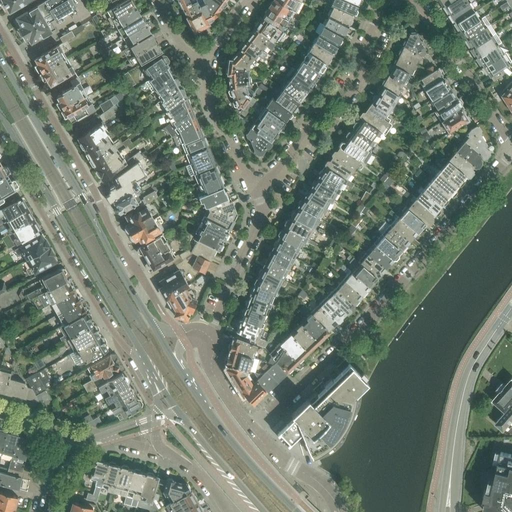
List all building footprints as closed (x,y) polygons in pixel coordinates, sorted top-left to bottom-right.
[(2,0),(4,3),(9,12),(12,10),(12,11),(18,7),(29,0),(2,0)] [(20,15),(15,18),(20,27),(19,29),(20,30),(19,30),(20,31),(20,32),(20,33),(21,34),(21,35),(22,35),(22,36),(23,37),(24,38),(24,37),(25,39),(27,39),(30,43),(33,41),(42,36),(43,37),(48,33),(56,29),(54,27),(52,23),(51,21),(55,19),(55,20),(76,7),(72,0),(46,0),(37,5),(20,15)] [(131,0),(125,0),(107,11),(111,17),(108,19),(110,22),(135,6),(131,0)] [(189,0),(178,0),(187,16),(186,17),(190,23),(191,23),(192,25),(191,28),(192,31),(196,32),(199,31),(200,27),(203,26),(190,2),(189,0)] [(193,0),(190,2),(203,26),(207,23),(209,24),(214,22),(214,20),(213,18),(213,17),(203,0),(193,0)] [(203,0),(213,17),(214,18),(219,11),(218,11),(219,10),(220,8),(221,7),(222,7),(224,7),(227,4),(226,2),(226,1),(226,0),(225,0),(203,0)] [(271,6),(268,9),(287,21),(288,22),(294,12),(274,0),(274,1),(272,1),(270,4),(271,6)] [(274,0),(294,12),(295,12),(300,2),(295,0),(274,0)] [(348,0),(333,0),(332,5),(334,6),(353,15),(356,14),(357,11),(356,9),(358,4),(348,0)] [(444,7),(443,8),(446,13),(448,11),(450,14),(449,15),(468,3),(471,2),(470,2),(473,0),(454,0),(444,7)] [(507,2),(500,6),(500,7),(502,10),(509,6),(507,3),(507,2)] [(449,15),(448,16),(452,21),(454,20),(456,23),(455,23),(474,12),(468,3),(449,15)] [(135,6),(110,22),(111,25),(114,23),(118,29),(141,16),(135,6)] [(334,6),(329,16),(348,25),(349,24),(351,23),(352,20),(351,18),(353,15),(334,6)] [(265,14),(263,17),(263,18),(281,30),(287,21),(268,9),(268,10),(266,10),(265,13),(265,14)] [(455,24),(454,24),(457,29),(459,28),(461,31),(460,32),(479,20),(474,12),(455,23),(455,24)] [(329,16),(324,13),(321,17),(327,20),(324,25),(343,35),(343,34),(345,33),(347,30),(346,29),(348,25),(329,16)] [(141,16),(118,29),(121,35),(118,37),(120,40),(123,38),(146,24),(141,16)] [(460,32),(459,33),(462,38),(464,36),(466,39),(465,40),(466,40),(490,25),(485,16),(481,19),(479,20),(460,32)] [(258,21),(254,26),(256,28),(255,29),(271,42),(275,38),(277,40),(283,33),(281,31),(281,30),(263,18),(262,20),(261,21),(260,22),(258,21)] [(319,23),(314,32),(319,35),(337,45),(338,43),(340,43),(342,40),(341,38),(343,35),(324,25),(319,23)] [(146,24),(123,38),(126,44),(124,46),(125,49),(129,47),(136,43),(137,42),(151,33),(146,24)] [(466,40),(465,41),(468,46),(470,45),(472,48),(471,48),(472,49),(496,33),(490,25),(466,40)] [(82,26),(72,32),(74,36),(85,30),(82,26)] [(249,32),(246,36),(246,38),(248,39),(264,51),(268,47),(270,48),(274,44),(271,42),(255,29),(254,30),(253,32),(252,33),(251,32),(249,32)] [(71,31),(60,38),(63,43),(74,36),(72,32),(71,31)] [(403,46),(403,47),(404,47),(421,56),(428,59),(428,61),(430,63),(433,61),(427,52),(428,52),(427,50),(426,51),(423,47),(424,46),(425,44),(423,41),(421,41),(420,41),(417,37),(418,37),(416,34),(417,33),(416,33),(415,32),(410,32),(409,34),(409,33),(409,34),(408,37),(408,38),(407,41),(406,40),(404,41),(403,44),(403,46)] [(136,43),(129,47),(134,56),(157,43),(151,33),(137,42),(136,43)] [(472,49),(470,50),(474,55),(476,54),(478,57),(477,58),(498,44),(501,42),(496,33),(472,49)] [(319,35),(314,44),(332,54),(333,53),(335,53),(336,50),(336,48),(337,45),(319,35)] [(241,42),(238,46),(239,48),(240,49),(256,61),(260,56),(263,58),(266,53),(264,52),(264,51),(248,39),(247,40),(245,42),(244,43),(243,42),(241,42)] [(157,43),(134,56),(139,64),(162,52),(157,43)] [(314,44),(308,53),(326,64),(327,62),(329,62),(331,59),(330,58),(332,54),(314,44)] [(477,58),(476,59),(479,65),(482,63),(484,66),(482,67),(483,67),(504,54),(498,44),(477,58)] [(38,64),(34,66),(39,75),(67,59),(59,45),(35,59),(38,64)] [(398,55),(398,56),(399,57),(416,65),(421,56),(404,47),(403,50),(402,50),(400,50),(398,53),(399,55),(398,55)] [(227,60),(227,65),(227,67),(248,69),(249,62),(255,63),(256,61),(240,49),(240,50),(235,55),(233,56),(230,60),(229,59),(227,60)] [(483,67),(482,68),(485,74),(487,72),(490,76),(498,70),(500,69),(507,64),(511,61),(506,52),(504,54),(483,67)] [(308,53),(303,62),(320,73),(321,72),(322,72),(323,72),(324,70),(325,69),(324,67),(326,64),(308,53)] [(158,54),(141,64),(151,78),(150,80),(152,79),(168,66),(167,62),(168,60),(165,56),(163,56),(162,56),(160,57),(158,54)] [(393,65),(411,74),(412,74),(416,65),(399,57),(398,59),(397,59),(395,60),(394,63),(394,65),(393,65)] [(67,59),(39,75),(44,82),(47,80),(49,85),(50,86),(74,72),(75,72),(67,59)] [(303,62),(296,70),(313,82),(314,81),(316,81),(319,78),(318,76),(320,73),(303,62)] [(429,68),(425,70),(426,70),(428,74),(439,68),(439,67),(437,68),(434,64),(432,66),(429,68)] [(391,72),(389,76),(411,89),(410,86),(412,85),(409,83),(408,79),(411,74),(393,65),(393,66),(391,66),(390,69),(390,71),(391,72)] [(150,80),(146,83),(150,89),(154,86),(157,89),(175,77),(172,73),(173,71),(173,69),(172,68),(171,67),(169,67),(168,66),(152,79),(150,80)] [(226,68),(226,73),(227,74),(229,74),(229,78),(229,80),(230,88),(240,85),(244,84),(251,83),(249,76),(248,75),(248,69),(227,67),(226,68)] [(421,79),(419,80),(425,90),(443,78),(442,75),(443,74),(443,72),(441,70),(440,69),(439,68),(428,74),(421,79)] [(294,74),(289,80),(306,92),(307,91),(310,92),(312,89),(311,86),(313,82),(296,70),(294,74)] [(498,70),(490,76),(493,80),(493,81),(496,79),(502,75),(498,70)] [(382,85),(399,96),(402,89),(411,94),(411,89),(389,76),(386,80),(386,79),(384,80),(382,83),(382,85)] [(175,77),(157,89),(160,94),(159,95),(162,100),(180,88),(178,83),(179,82),(179,80),(178,79),(176,77),(175,77)] [(443,78),(425,90),(431,100),(450,88),(447,84),(448,81),(447,78),(443,78)] [(289,80),(282,90),(299,102),(299,101),(302,102),(305,99),(303,96),(306,92),(289,80)] [(59,101),(56,103),(60,111),(87,96),(79,82),(64,91),(62,92),(62,93),(56,96),(59,101)] [(261,83),(258,87),(265,92),(268,88),(261,83)] [(228,89),(227,91),(229,95),(231,95),(233,95),(233,96),(235,100),(233,101),(232,102),(234,107),(236,107),(237,107),(238,109),(239,111),(239,112),(240,112),(246,104),(252,95),(248,92),(244,84),(240,85),(230,88),(228,89)] [(376,94),(394,105),(397,107),(399,103),(396,101),(399,96),(382,85),(381,85),(382,86),(380,87),(378,89),(378,92),(379,92),(378,95),(376,94)] [(511,93),(505,87),(501,93),(502,96),(503,97),(503,99),(506,104),(508,104),(511,109),(510,110),(511,113),(511,93)] [(180,88),(162,100),(167,106),(165,107),(168,111),(186,98),(184,94),(184,92),(184,91),(183,89),(182,88),(180,88)] [(450,88),(431,100),(438,110),(456,98),(454,95),(455,91),(453,88),(450,88)] [(282,90),(275,100),(291,112),(292,111),(295,111),(297,108),(296,106),(299,102),(282,90)] [(131,93),(128,95),(134,106),(138,103),(131,93)] [(370,103),(372,104),(388,114),(394,105),(376,94),(376,95),(374,95),(372,98),(373,100),(373,101),(372,103),(370,103)] [(252,95),(246,104),(250,107),(256,98),(252,95)] [(87,96),(60,111),(65,119),(68,117),(71,122),(77,118),(77,119),(81,117),(95,109),(87,96)] [(115,96),(109,100),(113,106),(115,105),(119,102),(115,96)] [(186,98),(168,111),(172,116),(170,117),(173,122),(191,109),(189,105),(190,103),(190,102),(189,100),(188,99),(186,98)] [(273,98),(265,108),(284,122),(287,117),(290,118),(292,114),(291,112),(275,100),(273,98)] [(438,110),(435,112),(442,122),(463,108),(460,104),(461,101),(460,99),(456,98),(438,110)] [(109,100),(100,105),(104,113),(111,107),(113,106),(109,100)] [(246,104),(240,112),(245,115),(250,107),(246,104)] [(362,113),(360,116),(361,118),(361,119),(381,131),(385,134),(391,125),(391,124),(388,122),(390,119),(386,117),(388,114),(372,104),(365,113),(362,113)] [(104,113),(99,116),(104,122),(115,114),(113,110),(111,107),(104,113)] [(265,108),(258,118),(277,132),(277,131),(280,127),(283,127),(285,124),(284,122),(265,108)] [(463,108),(442,122),(448,132),(451,130),(462,124),(468,120),(466,116),(467,115),(467,116),(468,115),(467,115),(467,113),(466,110),(464,110),(463,108)] [(173,122),(165,127),(172,137),(173,136),(177,133),(195,120),(193,116),(194,114),(194,113),(194,111),(192,110),(191,109),(173,122)] [(258,118),(251,128),(269,140),(270,141),(273,137),(276,137),(278,134),(277,132),(258,118)] [(468,120),(462,124),(465,128),(472,123),(470,119),(470,118),(469,119),(468,120)] [(355,122),(353,125),(354,128),(374,141),(381,131),(361,119),(358,122),(355,122)] [(177,133),(173,136),(177,146),(181,143),(202,135),(202,134),(203,134),(203,132),(202,129),(201,128),(198,129),(195,120),(177,133)] [(102,122),(78,138),(81,142),(79,144),(82,149),(84,148),(85,149),(107,133),(104,128),(105,127),(102,122)] [(469,136),(464,141),(483,158),(486,157),(489,154),(489,153),(489,151),(484,147),(486,145),(484,140),(479,133),(480,133),(480,132),(480,130),(478,127),(477,126),(476,126),(470,130),(467,134),(469,136)] [(251,128),(246,134),(251,146),(253,146),(254,148),(253,150),(254,154),(258,156),(263,155),(265,152),(264,149),(266,147),(269,147),(271,144),(270,141),(269,140),(251,128)] [(348,132),(346,135),(347,138),(367,150),(374,141),(354,128),(351,132),(348,132)] [(150,130),(147,132),(150,138),(156,134),(152,129),(150,130)] [(427,132),(421,135),(425,141),(431,137),(427,132)] [(107,133),(85,149),(87,152),(85,154),(89,160),(112,143),(106,135),(107,134),(107,133)] [(202,135),(181,143),(186,154),(206,145),(207,144),(207,142),(206,140),(205,138),(203,139),(201,136),(202,135)] [(128,138),(122,143),(125,147),(132,143),(128,138)] [(341,142),(339,145),(340,147),(340,148),(360,160),(365,163),(371,153),(367,150),(347,138),(344,142),(341,142)] [(421,138),(416,144),(421,148),(426,143),(421,138)] [(464,141),(456,151),(475,167),(478,167),(481,163),(481,160),(479,159),(482,156),(483,158),(464,141)] [(112,143),(89,160),(92,166),(94,165),(96,169),(118,153),(112,145),(112,144),(112,143)] [(206,145),(186,154),(190,164),(212,155),(211,153),(210,150),(209,148),(207,149),(206,146),(207,145),(206,145)] [(334,151),(332,155),(333,157),(353,170),(360,160),(340,148),(337,151),(334,151)] [(456,151),(448,161),(467,177),(469,177),(473,173),(472,173),(472,170),(473,170),(471,169),(473,166),(475,167),(456,151)] [(139,152),(128,160),(129,161),(132,166),(138,162),(143,157),(139,152)] [(97,169),(95,171),(98,176),(100,176),(102,179),(103,179),(127,163),(123,158),(122,159),(118,153),(96,169),(97,169)] [(190,164),(186,166),(190,176),(194,174),(215,166),(214,166),(213,163),(215,162),(214,160),(213,157),(212,155),(190,164)] [(327,161),(325,164),(326,167),(346,179),(353,170),(333,157),(330,161),(327,161)] [(444,165),(440,170),(459,186),(461,186),(464,182),(464,180),(463,178),(465,176),(467,177),(448,161),(444,157),(440,162),(444,165)] [(389,159),(387,163),(395,168),(397,164),(389,159)] [(108,195),(106,197),(109,203),(112,202),(113,202),(114,203),(134,191),(140,188),(136,180),(145,175),(138,162),(132,166),(116,177),(121,186),(117,188),(116,188),(115,187),(109,190),(110,192),(109,192),(109,193),(108,193),(109,194),(108,194),(108,195)] [(0,163),(0,179),(7,175),(7,174),(8,173),(9,170),(7,166),(7,167),(4,166),(2,167),(0,163)] [(432,163),(429,167),(437,173),(440,170),(432,163)] [(215,166),(194,174),(198,185),(219,176),(218,176),(217,173),(219,172),(219,170),(217,168),(216,166),(215,166)] [(321,171),(319,174),(319,176),(319,177),(339,189),(343,183),(345,184),(347,180),(346,179),(326,167),(323,171),(321,171)] [(437,173),(432,180),(451,196),(453,196),(456,192),(456,190),(456,189),(455,188),(457,185),(459,187),(459,186),(440,170),(437,173)] [(393,171),(389,176),(394,181),(395,181),(399,176),(393,171)] [(7,175),(0,179),(0,202),(3,201),(4,199),(3,197),(15,190),(15,189),(18,187),(18,186),(15,180),(14,180),(11,181),(7,175)] [(202,193),(198,195),(199,197),(223,187),(223,186),(222,187),(221,183),(223,183),(223,181),(222,178),(221,176),(219,177),(219,176),(198,185),(202,193)] [(383,182),(381,186),(386,190),(394,181),(389,176),(388,177),(383,182)] [(314,181),(312,183),(313,186),(312,187),(332,198),(336,192),(338,193),(341,189),(339,189),(319,177),(316,181),(316,180),(314,181)] [(347,180),(345,184),(352,188),(354,184),(347,180)] [(432,180),(423,189),(443,205),(445,205),(448,202),(448,201),(448,199),(446,197),(449,195),(451,196),(432,180)] [(373,182),(370,186),(373,188),(377,190),(379,186),(373,182)] [(419,194),(415,199),(433,214),(434,215),(437,215),(440,211),(440,209),(440,208),(438,207),(441,204),(443,206),(443,205),(423,189),(420,186),(416,191),(419,194)] [(223,187),(199,197),(201,203),(203,202),(206,208),(208,207),(227,199),(228,198),(229,196),(230,196),(227,191),(225,190),(224,191),(223,187)] [(305,193),(306,196),(305,196),(326,208),(329,202),(332,203),(334,199),(332,198),(312,187),(309,190),(307,191),(305,193)] [(402,188),(399,192),(410,201),(413,197),(402,188)] [(378,190),(375,195),(379,199),(383,195),(378,190)] [(134,191),(114,203),(116,207),(115,207),(115,209),(117,213),(119,214),(122,212),(139,203),(140,202),(140,201),(134,191)] [(140,202),(139,203),(141,207),(145,204),(158,197),(155,191),(143,197),(144,198),(140,201),(140,202)] [(299,205),(298,206),(319,217),(322,211),(325,212),(327,208),(326,208),(305,196),(302,200),(300,200),(298,203),(299,205)] [(20,198),(0,208),(0,224),(1,224),(27,208),(24,201),(21,203),(20,199),(21,199),(20,198)] [(210,211),(206,217),(227,228),(228,228),(230,228),(231,228),(233,222),(232,220),(231,220),(232,219),(233,219),(235,218),(236,218),(237,215),(236,212),(233,211),(232,211),(231,210),(233,210),(233,209),(234,208),(235,207),(234,207),(232,203),(233,202),(232,202),(230,202),(229,202),(227,199),(208,207),(210,211)] [(412,202),(407,208),(426,225),(429,224),(432,221),(432,220),(432,218),(430,216),(433,214),(415,199),(412,202)] [(362,202),(355,211),(359,213),(360,212),(365,205),(362,202)] [(126,226),(125,227),(125,229),(127,230),(129,230),(130,232),(154,219),(147,207),(145,204),(141,207),(133,211),(125,215),(128,220),(129,222),(126,225),(126,226)] [(365,205),(360,212),(364,214),(369,208),(365,205)] [(293,210),(291,214),(292,216),(314,228),(315,229),(320,218),(319,217),(298,206),(296,210),(293,210)] [(402,210),(398,216),(417,232),(419,232),(422,229),(422,226),(424,223),(426,225),(407,208),(405,207),(402,210)] [(1,224),(0,224),(0,231),(2,234),(3,233),(5,236),(8,235),(34,219),(33,219),(31,215),(27,208),(1,224)] [(359,214),(351,224),(355,227),(363,218),(362,217),(359,214)] [(204,222),(200,228),(222,238),(222,239),(225,239),(227,234),(226,232),(226,231),(225,231),(227,228),(206,217),(204,216),(202,221),(204,222)] [(287,220),(285,224),(286,226),(285,226),(307,238),(308,238),(314,228),(292,216),(289,220),(287,220)] [(395,219),(390,225),(409,241),(411,241),(414,238),(414,236),(417,232),(398,216),(397,216),(395,219)] [(8,235),(11,241),(14,246),(40,231),(39,231),(39,230),(38,231),(36,227),(38,226),(34,219),(8,235)] [(154,219),(130,232),(131,235),(130,236),(131,238),(132,239),(134,239),(134,240),(135,240),(138,238),(140,240),(138,241),(141,246),(162,234),(161,231),(158,225),(154,219)] [(390,225),(382,234),(401,250),(403,250),(404,250),(406,247),(406,245),(409,241),(390,225)] [(280,230),(278,234),(279,236),(279,237),(299,247),(302,248),(305,242),(307,238),(285,226),(283,230),(280,230)] [(195,239),(197,240),(194,246),(213,255),(216,249),(219,251),(219,250),(222,244),(221,242),(220,242),(222,238),(200,228),(198,227),(196,232),(198,233),(195,239)] [(137,250),(139,254),(142,255),(144,254),(146,258),(168,245),(162,234),(141,246),(138,247),(138,248),(137,250)] [(382,234),(374,243),(393,260),(395,259),(396,259),(398,256),(398,254),(401,250),(382,234)] [(41,235),(14,251),(18,257),(22,255),(25,261),(50,247),(49,246),(50,245),(46,238),(43,240),(40,236),(41,235)] [(275,242),(274,244),(274,246),(274,247),(293,257),(299,247),(279,237),(277,241),(276,241),(275,242)] [(374,243),(366,252),(385,269),(388,269),(391,265),(390,265),(390,263),(393,260),(374,243)] [(148,262),(145,264),(149,271),(153,269),(153,270),(155,270),(160,268),(160,265),(162,264),(163,264),(170,260),(170,259),(175,257),(168,245),(146,258),(148,262)] [(194,246),(191,252),(198,256),(210,262),(210,261),(213,255),(194,246)] [(50,247),(25,261),(29,268),(26,270),(29,276),(56,261),(56,260),(54,261),(51,256),(55,254),(51,247),(50,248),(50,247)] [(270,253),(268,255),(268,257),(269,257),(269,258),(288,268),(294,258),(293,258),(293,257),(274,247),(274,248),(272,252),(271,252),(270,253)] [(189,250),(180,255),(181,258),(183,260),(192,255),(191,252),(189,250)] [(366,252),(358,262),(377,278),(380,278),(383,275),(382,274),(382,272),(385,269),(366,252)] [(198,256),(195,262),(207,267),(210,262),(198,256)] [(350,261),(349,262),(354,266),(350,271),(369,287),(370,287),(372,287),(375,284),(374,281),(377,278),(358,262),(353,257),(350,261)] [(263,268),(282,278),(283,279),(288,268),(269,258),(268,259),(266,259),(265,262),(265,264),(263,268)] [(195,262),(193,268),(202,272),(204,273),(207,267),(195,262)] [(313,262),(311,266),(317,270),(320,265),(313,262)] [(42,287),(27,295),(28,298),(29,300),(44,292),(67,280),(65,276),(66,276),(65,274),(67,273),(67,272),(65,269),(62,269),(62,268),(38,279),(39,280),(42,287)] [(254,283),(253,283),(275,292),(282,278),(263,268),(262,269),(260,270),(259,272),(259,274),(257,279),(255,283),(254,283)] [(312,268),(306,277),(310,280),(316,271),(312,268)] [(169,297),(184,288),(188,286),(179,271),(160,282),(162,287),(160,288),(162,292),(162,293),(164,297),(165,298),(166,299),(169,297)] [(347,274),(342,280),(361,296),(362,296),(364,296),(367,293),(367,290),(369,287),(350,271),(347,274)] [(67,280),(44,292),(52,304),(74,292),(74,291),(74,290),(74,288),(73,285),(71,285),(70,284),(71,284),(70,283),(69,280),(68,280),(67,280)] [(342,280),(335,289),(354,305),(356,305),(359,302),(359,300),(361,296),(342,280)] [(250,288),(249,291),(250,292),(249,295),(271,303),(274,296),(275,292),(253,283),(254,284),(253,287),(252,286),(252,288),(250,288)] [(184,288),(169,297),(170,300),(177,311),(175,315),(178,317),(178,319),(179,319),(181,321),(184,321),(185,319),(186,319),(189,311),(192,312),(196,300),(193,299),(194,296),(191,290),(187,292),(184,288)] [(335,289),(327,296),(345,314),(347,314),(348,314),(351,311),(350,311),(351,308),(354,305),(335,289)] [(302,290),(298,295),(304,299),(307,295),(302,290)] [(74,292),(52,304),(57,315),(80,301),(80,300),(81,298),(79,296),(77,296),(76,295),(74,292)] [(246,301),(245,304),(246,305),(246,307),(267,315),(271,303),(249,295),(250,295),(249,298),(248,300),(246,301)] [(327,296),(318,305),(336,322),(339,322),(342,319),(342,317),(345,314),(327,296)] [(80,301),(57,315),(63,325),(86,312),(86,311),(87,309),(85,306),(83,306),(83,305),(82,305),(80,301)] [(318,305),(310,313),(328,331),(328,330),(330,330),(330,331),(333,328),(333,327),(333,325),(336,322),(318,305)] [(302,306),(298,310),(305,317),(300,323),(301,324),(318,342),(320,342),(324,338),(324,336),(324,335),(323,335),(326,332),(327,331),(328,331),(310,313),(309,313),(302,306)] [(240,318),(263,327),(265,328),(267,323),(264,322),(267,315),(246,307),(245,308),(243,309),(242,312),(243,313),(242,316),(241,318),(240,318)] [(63,325),(60,327),(64,335),(60,338),(63,342),(67,340),(93,324),(91,320),(91,319),(92,319),(92,318),(92,317),(92,316),(91,316),(91,315),(91,314),(90,314),(90,313),(89,313),(88,313),(88,312),(87,313),(86,312),(63,325)] [(237,321),(236,324),(237,326),(238,326),(236,331),(237,332),(239,333),(250,337),(249,337),(251,338),(252,337),(255,338),(258,339),(259,338),(263,327),(240,318),(239,320),(237,321)] [(93,324),(67,340),(74,352),(101,337),(98,332),(99,331),(99,330),(99,329),(99,328),(98,328),(98,327),(98,326),(97,326),(97,325),(96,325),(95,325),(95,324),(94,325),(94,324),(94,325),(93,324)] [(298,330),(292,336),(307,352),(308,352),(310,352),(313,348),(313,346),(316,343),(317,342),(318,342),(301,324),(296,328),(298,330)] [(288,340),(281,346),(297,362),(299,362),(303,358),(303,356),(305,354),(307,352),(292,336),(290,334),(286,338),(288,340)] [(229,343),(228,347),(228,348),(229,349),(251,357),(252,350),(255,351),(257,345),(256,344),(253,343),(234,336),(232,342),(231,342),(229,343)] [(74,352),(70,354),(76,365),(79,365),(81,364),(106,350),(108,349),(105,344),(106,343),(106,342),(106,341),(106,340),(105,340),(105,339),(105,338),(104,338),(104,337),(103,337),(102,337),(101,337),(74,352)] [(254,343),(253,343),(256,344),(257,345),(265,348),(267,344),(268,342),(259,338),(258,339),(255,338),(254,343)] [(277,350),(271,355),(277,362),(285,371),(286,372),(289,372),(292,368),(292,366),(295,364),(296,362),(297,362),(281,346),(280,344),(275,348),(277,350)] [(225,357),(224,361),(225,363),(225,364),(226,364),(247,370),(249,364),(252,364),(253,358),(251,357),(229,349),(227,356),(225,357)] [(91,380),(83,385),(87,392),(97,386),(114,377),(112,373),(110,370),(114,368),(117,369),(119,365),(117,364),(115,361),(117,358),(115,353),(111,353),(109,355),(87,367),(91,374),(89,376),(91,380)] [(271,355),(268,363),(274,365),(277,362),(271,355)] [(37,357),(32,360),(36,367),(41,364),(37,357)] [(274,365),(272,366),(281,375),(285,371),(277,362),(274,365)] [(226,368),(226,369),(243,397),(246,396),(252,403),(253,402),(255,403),(260,397),(259,396),(265,390),(266,390),(265,390),(257,381),(253,385),(246,373),(247,370),(226,364),(226,365),(227,365),(227,366),(226,368)] [(266,364),(261,368),(265,372),(270,367),(266,364)] [(294,418),(277,434),(278,435),(280,432),(289,441),(287,444),(288,445),(301,432),(304,439),(310,453),(311,456),(313,461),(314,461),(314,460),(318,458),(321,457),(324,455),(326,453),(329,452),(331,450),(335,446),(339,442),(343,438),(346,434),(349,430),(350,428),(351,426),(352,424),(353,422),(354,420),(356,414),(358,408),(359,403),(360,397),(360,391),(368,383),(366,381),(365,380),(360,375),(349,364),(348,365),(340,372),(333,380),(326,386),(325,387),(317,395),(310,401),(308,399),(307,400),(303,402),(300,405),(298,408),(295,411),(292,414),(291,415),(294,418)] [(272,366),(267,371),(275,380),(281,375),(272,366)] [(0,368),(0,390),(1,391),(5,392),(11,371),(0,368)] [(36,373),(25,379),(31,390),(35,396),(36,396),(46,391),(46,390),(54,386),(54,385),(50,380),(44,369),(36,373)] [(11,371),(5,392),(6,392),(7,394),(10,395),(12,394),(15,394),(16,396),(18,397),(21,396),(25,397),(30,399),(38,401),(35,396),(31,390),(28,389),(25,384),(9,379),(12,371),(11,371)] [(267,371),(262,376),(270,385),(275,380),(267,371)] [(114,377),(97,386),(101,392),(102,392),(105,397),(128,384),(129,381),(127,377),(124,376),(122,372),(114,377)] [(262,376),(257,381),(265,390),(270,385),(262,376)] [(511,377),(499,392),(492,400),(505,412),(495,423),(503,431),(511,421),(511,377)] [(105,397),(104,398),(108,404),(109,403),(112,408),(135,395),(136,392),(133,388),(131,388),(128,384),(105,397)] [(46,391),(36,396),(38,401),(42,399),(44,403),(45,402),(48,403),(49,402),(50,400),(51,399),(47,392),(46,391)] [(112,408),(111,409),(114,415),(116,414),(119,420),(142,407),(141,407),(142,406),(142,404),(140,400),(137,399),(135,395),(112,408)] [(88,416),(82,419),(85,425),(91,421),(88,416)] [(7,434),(1,454),(12,458),(18,437),(18,436),(17,436),(18,434),(16,433),(13,433),(11,433),(10,435),(7,434)] [(12,458),(9,468),(21,471),(23,465),(25,457),(27,458),(28,456),(29,453),(29,451),(27,451),(27,447),(28,445),(30,444),(31,441),(29,438),(26,437),(24,439),(22,438),(22,437),(22,438),(18,437),(12,458)] [(486,490),(483,500),(486,500),(484,509),(487,511),(511,511),(511,452),(511,454),(501,452),(496,451),(493,463),(498,464),(495,479),(489,478),(486,491),(486,490)] [(88,469),(86,476),(90,477),(89,479),(96,481),(95,484),(96,484),(93,494),(88,493),(86,499),(96,502),(97,502),(101,486),(108,462),(104,461),(102,459),(103,459),(98,457),(98,458),(96,459),(95,459),(92,470),(88,469)] [(108,462),(101,486),(107,488),(106,490),(113,492),(120,466),(116,465),(115,462),(110,461),(108,462)] [(120,466),(113,492),(119,494),(126,496),(133,469),(129,468),(128,466),(123,464),(123,465),(121,466),(120,466)] [(0,484),(17,489),(18,485),(21,485),(22,484),(22,481),(22,479),(21,478),(21,477),(20,477),(21,471),(9,468),(8,474),(2,473),(0,472),(0,484)] [(126,496),(124,503),(136,507),(137,506),(146,473),(141,472),(140,470),(140,469),(135,468),(133,469),(126,496)] [(146,473),(137,506),(148,509),(149,509),(152,500),(154,491),(158,478),(158,477),(154,475),(153,473),(148,471),(148,472),(146,473)] [(154,491),(152,500),(158,510),(165,505),(190,490),(190,489),(188,484),(187,484),(186,483),(184,484),(174,481),(175,481),(173,480),(172,479),(169,478),(167,479),(166,478),(166,481),(158,478),(154,491)] [(190,490),(165,505),(168,511),(170,510),(171,511),(179,511),(197,502),(196,501),(197,499),(195,496),(193,495),(193,494),(191,495),(190,492),(191,491),(190,490)] [(0,511),(13,511),(14,510),(18,496),(0,491),(0,511)] [(90,511),(92,508),(72,501),(69,511),(90,511)] [(179,511),(203,511),(203,510),(201,507),(200,507),(199,506),(198,506),(196,503),(197,502),(179,511)]
